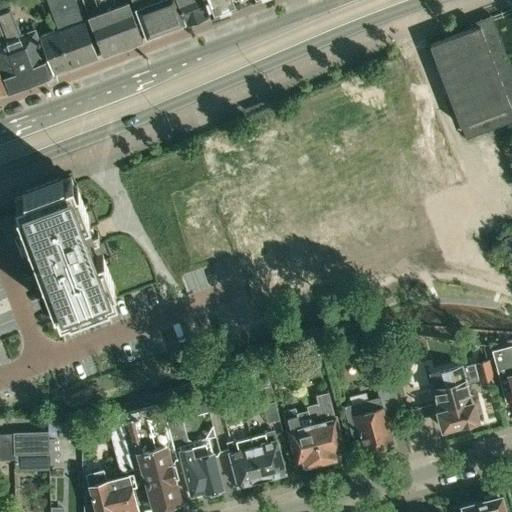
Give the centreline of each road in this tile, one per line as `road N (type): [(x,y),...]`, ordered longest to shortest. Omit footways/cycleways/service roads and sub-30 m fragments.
road 1 (residential): [(0,378),(383,233),(446,225),(419,146)]
road 2 (secondary): [(0,172),(430,0)]
road 3 (secondary): [(335,0),(0,125)]
road 4 (residential): [(511,449),(267,511)]
road 5 (unknown): [(427,16),(493,196)]
